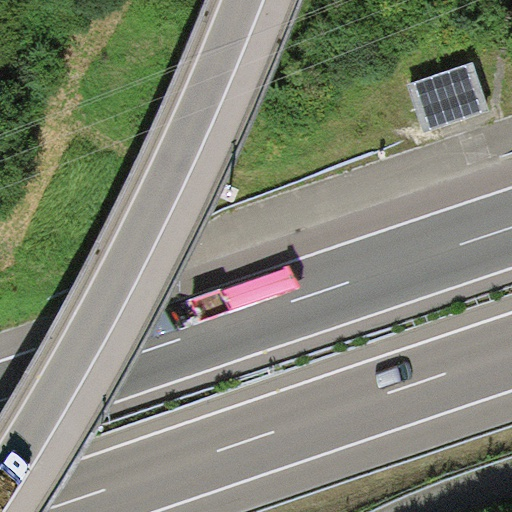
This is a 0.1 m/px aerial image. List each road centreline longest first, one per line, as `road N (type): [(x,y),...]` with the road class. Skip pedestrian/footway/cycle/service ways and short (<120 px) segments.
road 1 (motorway): [(0,491),(152,221),(248,0)]
road 2 (motorway): [(511,225),(0,400)]
road 3 (motorway): [(47,511),(511,352)]
